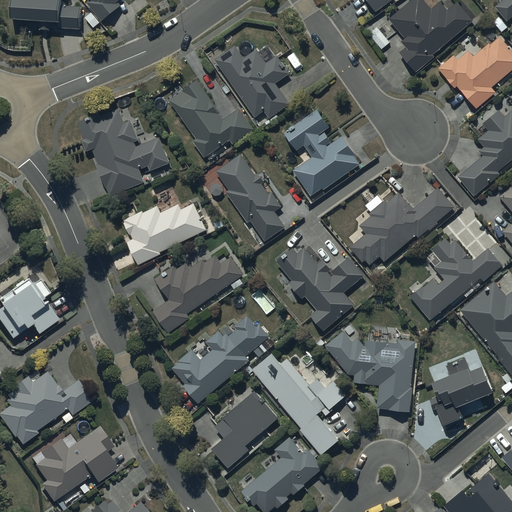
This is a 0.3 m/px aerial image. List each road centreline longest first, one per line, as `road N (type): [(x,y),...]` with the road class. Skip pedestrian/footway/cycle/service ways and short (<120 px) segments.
road 1 (residential): [(14,134),(67,216),(148,419),(204,511)]
road 2 (residential): [(23,98),(142,53),(220,0)]
road 3 (residential): [(416,132),(377,105),(300,0)]
road 4 (residential): [(373,491),(427,479),(511,409)]
